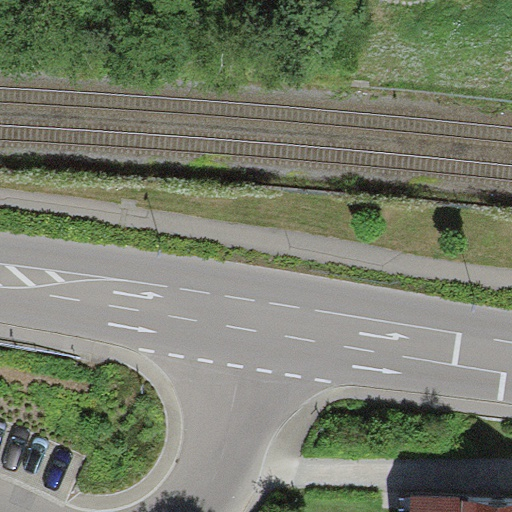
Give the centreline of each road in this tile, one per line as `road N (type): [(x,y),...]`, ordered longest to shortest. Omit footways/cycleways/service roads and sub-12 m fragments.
road 1 (secondary): [(511,351),(247,311)]
road 2 (secondary): [(247,311),(0,277)]
road 3 (residential): [(247,311),(218,467),(187,511)]
